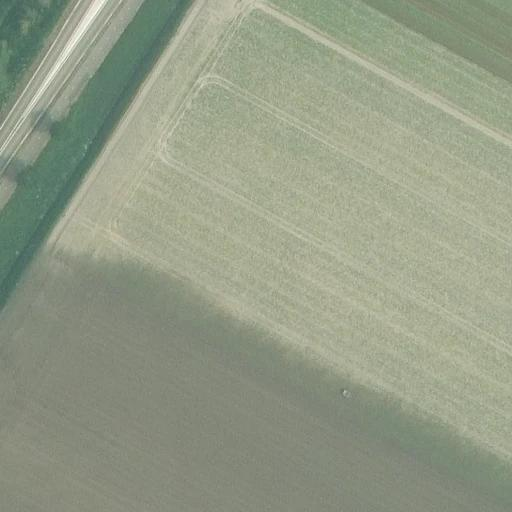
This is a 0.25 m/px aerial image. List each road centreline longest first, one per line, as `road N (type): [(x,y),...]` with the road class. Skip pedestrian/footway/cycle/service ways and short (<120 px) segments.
road 1 (secondary): [(25,113),(113,0)]
road 2 (secondary): [(87,0),(25,113)]
